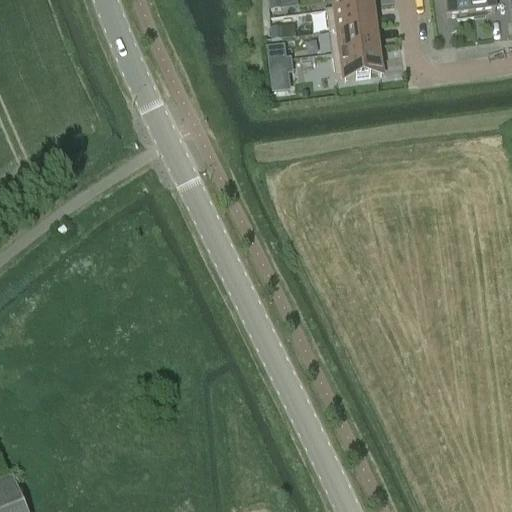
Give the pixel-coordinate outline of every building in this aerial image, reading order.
[(270,13),(281,11),(279,0),(271,0),(269,0),(270,13)] [(333,0),(335,13),(372,8),(370,0),(333,0)] [(469,0),(443,0),(446,21),(456,20),(457,24),(472,22),(469,0)] [(469,0),(472,22),(485,20),(485,16),(495,15),(492,0),(469,0)] [(326,14),(328,36),(374,30),(372,8),(335,13),(326,14)] [(280,30),(270,31),(271,43),(282,42),(280,30)] [(328,36),(331,57),(377,51),(374,30),(328,36)] [(283,50),(266,52),(268,65),(285,63),(283,50)] [(331,57),(334,81),(356,78),(356,81),(369,80),(369,76),(380,75),(377,51),(331,57)] [(285,63),(268,65),(269,78),(286,76),(291,76),(289,63),(285,63)] [(0,484),(0,511),(24,511),(11,480),(0,484)]
